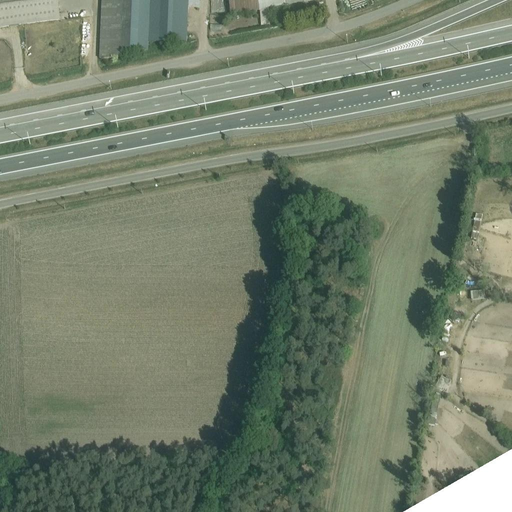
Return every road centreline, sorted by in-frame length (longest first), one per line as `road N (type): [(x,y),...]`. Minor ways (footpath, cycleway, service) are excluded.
road 1 (motorway): [(0,166),(511,65)]
road 2 (unclassified): [(511,108),(0,205)]
road 3 (tertiary): [(0,98),(294,39),(413,0)]
road 4 (motorway): [(318,73),(0,136)]
road 5 (motorway): [(503,0),(318,73)]
road 6 (motorway): [(511,32),(318,73)]
